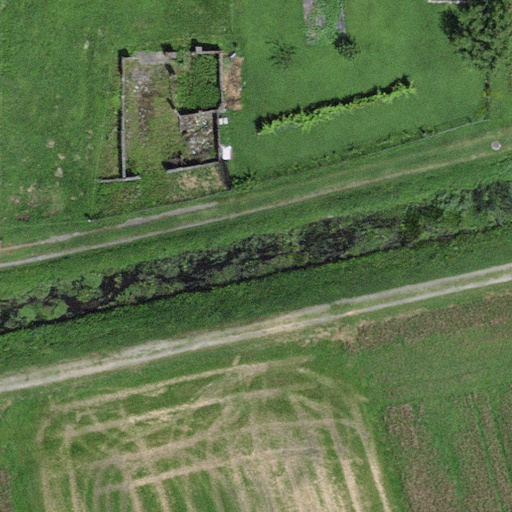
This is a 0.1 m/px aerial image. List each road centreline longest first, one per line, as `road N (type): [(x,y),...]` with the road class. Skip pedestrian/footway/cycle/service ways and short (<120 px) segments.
road 1 (track): [(0,381),(511,262)]
road 2 (track): [(0,240),(511,136)]
